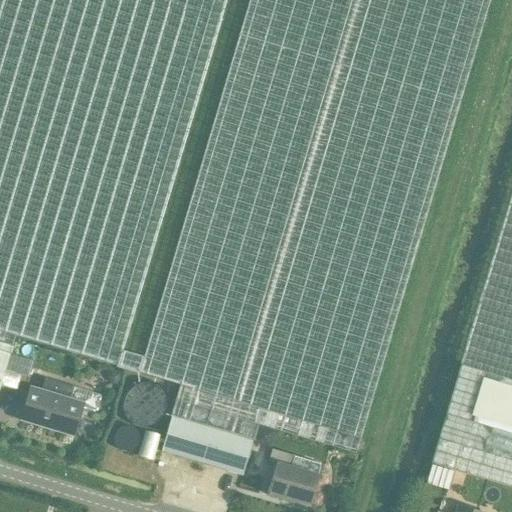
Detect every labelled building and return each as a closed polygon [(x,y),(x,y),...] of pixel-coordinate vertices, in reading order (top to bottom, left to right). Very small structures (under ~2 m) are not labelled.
[(14,337),(116,368),(225,0),(0,0),(0,346),(11,349),(14,337)] [(249,0),(144,358),(139,375),(180,387),(171,416),(172,417),(253,441),(257,426),(355,455),(490,0),(249,0)] [(511,200),(433,464),(511,488),(511,200)] [(0,392),(11,357),(0,354),(0,392)] [(85,406),(69,401),(73,387),(44,379),(40,393),(32,391),(23,423),(75,438),(85,406)] [(253,441),(172,417),(161,453),(242,477),(253,441)] [(324,467),(296,458),(273,451),(269,465),(277,467),(268,497),(312,510),(324,467)] [(485,511),(458,503),(455,511),(485,511)]
